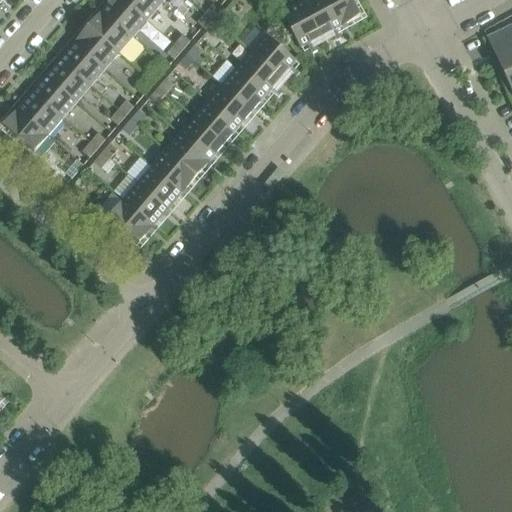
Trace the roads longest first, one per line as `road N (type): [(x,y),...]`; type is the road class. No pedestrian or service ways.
road 1 (residential): [(420,35),(338,79),(141,308)]
road 2 (residential): [(511,204),(420,35)]
road 3 (residential): [(141,308),(0,185)]
